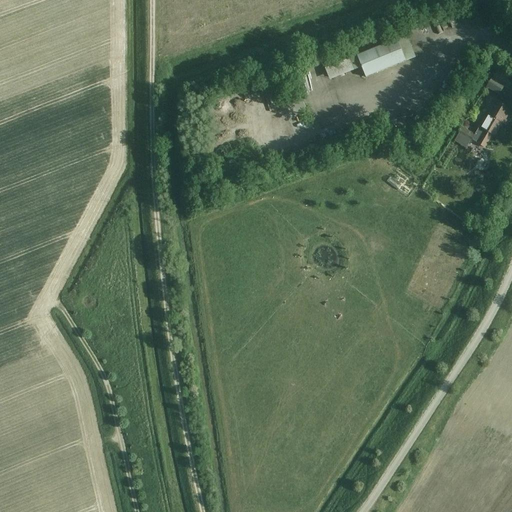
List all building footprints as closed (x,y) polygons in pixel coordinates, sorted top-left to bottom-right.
[(435,17),(431,19),(436,30),(440,29),(435,17)] [(366,77),(406,61),(397,40),(357,56),(366,77)] [(348,54),(353,66),(360,63),(355,52),(348,54)] [(327,75),(352,68),(349,56),(324,63),(327,75)] [(493,71),(491,77),(497,80),(500,74),(493,71)] [(493,78),(488,86),(499,94),(505,85),(493,78)] [(474,134),(471,139),(484,147),(492,134),(494,135),(501,122),(503,123),(511,109),(497,100),(488,114),(492,116),(487,125),(485,124),(482,128),(479,126),(474,134)] [(462,126),(457,133),(470,141),(471,139),(474,134),(462,126)]
